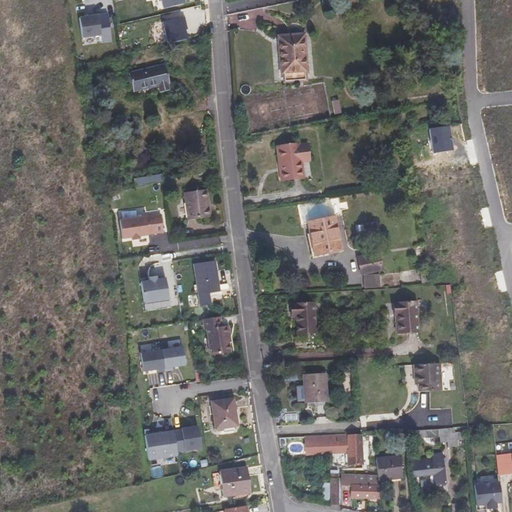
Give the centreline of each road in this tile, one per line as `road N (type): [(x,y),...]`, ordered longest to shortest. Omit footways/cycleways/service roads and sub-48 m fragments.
road 1 (residential): [(212,0),(245,309),(278,502)]
road 2 (unknown): [(252,351),(413,340)]
road 3 (unknown): [(265,425),(421,413)]
road 4 (residential): [(501,232),(472,102)]
